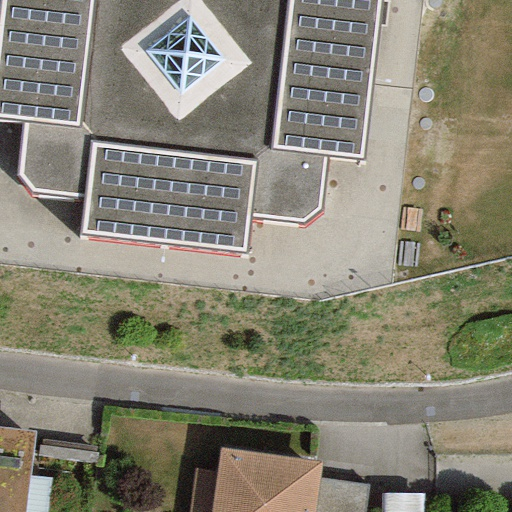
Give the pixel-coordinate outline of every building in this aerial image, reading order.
[(0,0),(0,125),(19,128),(14,176),(28,198),(81,203),(78,239),(246,256),(250,219),(304,224),(318,212),(325,157),(361,162),(383,0),(0,0)] [(31,433),(0,428),(0,511),(22,511),(27,477),(31,433)] [(320,462),(217,449),(214,471),(194,468),(187,511),(313,511),(317,480),(320,462)] [(46,511),(50,480),(27,477),(22,511),(46,511)] [(362,511),(366,486),(317,480),(313,511),(362,511)] [(420,511),(420,494),(381,495),(380,511),(420,511)]
